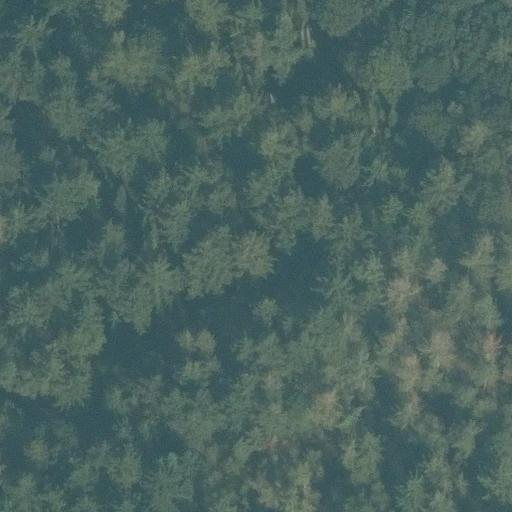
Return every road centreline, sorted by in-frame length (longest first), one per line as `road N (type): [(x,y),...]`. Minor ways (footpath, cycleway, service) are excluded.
road 1 (track): [(0,451),(454,158)]
road 2 (track): [(345,0),(483,194)]
